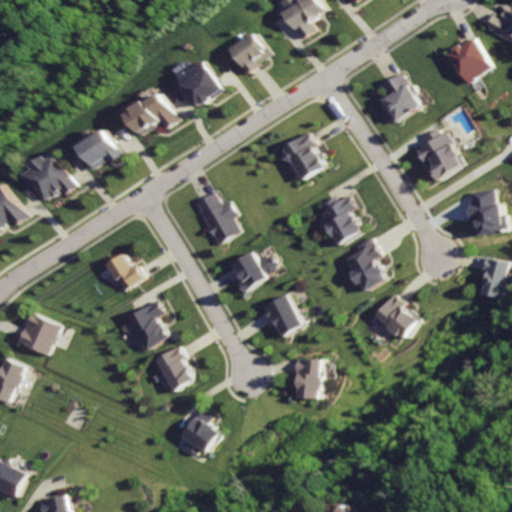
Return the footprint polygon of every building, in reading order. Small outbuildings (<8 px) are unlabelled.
[(328,0),(293,0),(290,2),(295,9),(291,11),(308,38),(323,28),(318,21),(335,10),(328,0)] [(511,5),(508,13),(500,9),(490,29),(511,40),(511,5)] [(263,33),(238,50),(254,73),(266,65),(265,63),(277,54),(263,33)] [(479,38),(466,45),(464,43),(454,48),(456,51),(452,53),(470,83),(496,68),(479,38)] [(209,60),(183,76),(200,103),(205,100),(207,104),(217,98),(215,95),(227,88),(209,60)] [(400,72),(381,84),(387,92),(377,99),(394,124),(422,105),(400,72)] [(167,92),(152,102),(151,100),(138,108),(140,111),(134,114),(147,134),(166,122),(169,127),(184,118),(167,92)] [(436,128),(422,137),(425,143),(414,150),(421,162),(425,159),(438,179),(465,162),(452,142),(450,143),(443,132),(440,134),(436,128)] [(114,129),(88,146),(99,162),(95,164),(99,170),(117,158),(119,161),(130,154),(114,129)] [(309,133),(285,149),(286,150),(284,158),(294,161),(304,178),(324,166),(312,147),(316,144),(309,133)] [(62,157),(57,160),(54,156),(40,164),(42,169),(35,174),(50,198),(65,189),(66,192),(79,184),(62,157)] [(10,182),(0,188),(0,236),(8,231),(6,229),(12,225),(11,223),(17,219),(20,224),(32,216),(10,182)] [(468,193),(473,217),(478,216),(482,235),(509,230),(503,203),(496,204),(493,188),(468,193)] [(213,193),(196,204),(203,215),(201,217),(218,244),(240,230),(233,219),(238,216),(228,201),(221,206),(213,193)] [(347,194),(335,201),(332,197),(320,204),(325,211),(321,214),(326,222),(322,225),(336,246),(362,229),(351,211),(356,208),(347,194)] [(369,237),(356,245),(360,250),(347,258),(354,269),(351,271),(359,283),(361,282),(366,290),(388,277),(376,258),(383,254),(375,241),(372,243),(369,237)] [(252,250),(230,265),(240,281),(238,283),(244,292),(269,276),(252,250)] [(125,254),(106,265),(108,268),(104,270),(112,283),(115,281),(121,291),(145,277),(137,264),(132,267),(125,254)] [(511,258),(488,254),(485,271),(490,272),(487,293),(510,297),(511,288),(511,274),(511,269),(511,258)] [(291,292),(267,307),(276,320),(279,318),(283,325),(281,326),(289,339),(312,323),(291,292)] [(395,293),(380,316),(393,325),(392,327),(404,335),(406,332),(413,337),(425,317),(407,305),(409,302),(395,293)] [(158,301),(132,318),(152,348),(173,334),(162,316),(166,313),(158,301)] [(29,312),(16,343),(29,349),(30,347),(48,354),(60,325),(29,312)] [(185,346),(164,359),(184,391),(204,378),(195,365),(194,366),(189,358),(192,357),(185,346)] [(5,357),(0,370),(0,396),(12,401),(26,366),(5,357)] [(304,357),(303,374),(308,374),(307,397),(331,397),(332,390),(335,390),(335,375),(331,374),(332,358),(304,357)] [(209,408),(194,435),(203,440),(199,447),(210,453),(213,447),(222,452),(234,430),(222,423),(225,416),(209,408)] [(2,457),(0,461),(0,489),(4,491),(5,488),(26,497),(37,472),(2,457)] [(82,493),(53,500),(56,511),(90,511),(89,507),(86,508),(82,493)]
